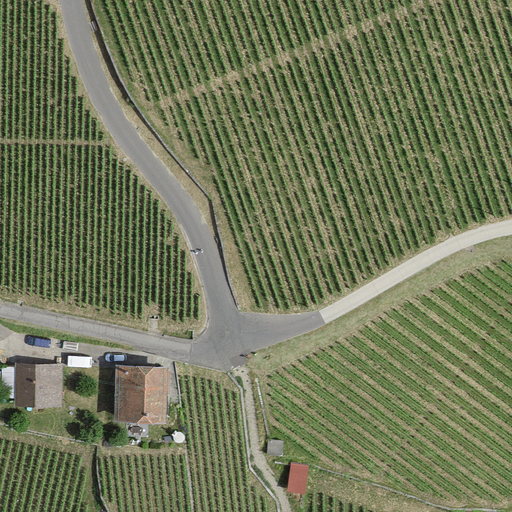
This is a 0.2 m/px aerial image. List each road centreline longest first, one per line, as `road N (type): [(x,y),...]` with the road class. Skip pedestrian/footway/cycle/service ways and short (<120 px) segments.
road 1 (residential): [(228,340),(216,277),(185,210),(104,101),(74,0)]
road 2 (residential): [(511,232),(438,256),(289,328),(228,340)]
road 3 (residential): [(228,340),(181,344),(0,311)]
